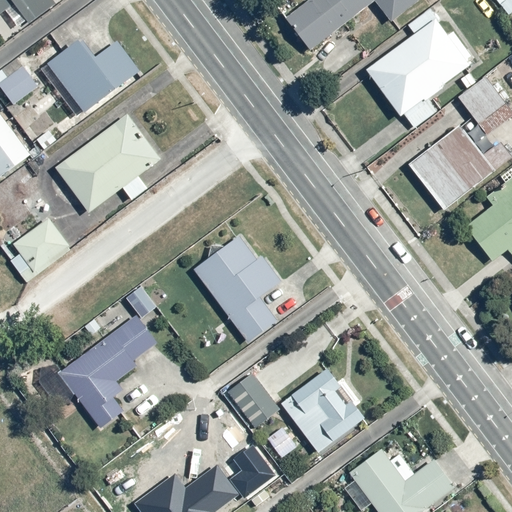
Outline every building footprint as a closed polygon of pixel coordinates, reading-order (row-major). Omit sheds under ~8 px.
[(0,0),(0,15),(7,11),(21,30),(57,5),(54,0),(0,0)] [(310,0),(287,18),(313,50),(376,0),(393,21),(419,0),(310,0)] [(511,13),(511,0),(497,0),(509,15),(511,13)] [(415,31),(365,69),(404,119),(406,118),(416,130),(439,112),(429,99),(473,65),(469,59),(473,56),(454,31),(447,30),(430,8),(410,24),(415,31)] [(61,84),(58,86),(79,113),(83,110),(85,112),(139,70),(116,41),(96,57),(81,38),(47,65),(61,84)] [(0,70),(0,84),(16,106),(39,88),(23,67),(17,58),(0,70)] [(511,117),(511,111),(485,75),(458,95),(488,135),(511,117)] [(0,178),(32,156),(0,110),(0,178)] [(162,159),(129,114),(58,168),(91,212),(124,188),(133,201),(149,189),(140,176),(162,159)] [(446,210),(496,171),(511,158),(511,153),(501,139),(482,154),(459,125),(410,164),(446,210)] [(511,164),(499,175),(503,180),(496,185),(498,188),(487,197),(494,206),(467,227),(494,261),(509,249),(511,252),(511,164)] [(12,243),(22,256),(13,262),(30,284),(39,277),(35,273),(70,246),(47,216),(12,243)] [(258,294),(281,277),(260,250),(256,253),(240,232),(227,242),(211,242),(207,257),(194,267),(248,338),(276,317),(258,294)] [(50,362),(36,391),(68,406),(75,392),(101,427),(122,411),(112,396),(122,389),(115,379),(137,363),(133,359),(157,342),(140,319),(157,306),(142,286),(125,298),(136,313),(63,368),(50,362)] [(282,402),(321,455),(369,419),(328,364),(289,393),(290,396),(282,402)] [(279,406),(252,372),(228,391),(254,425),(279,406)] [(198,511),(209,495),(214,497),(235,463),(197,440),(193,447),(163,429),(141,466),(167,482),(151,508),(156,511),(198,511)] [(403,481),(383,451),(349,473),(354,480),(345,486),(361,511),(374,502),(380,511),(419,511),(454,489),(435,460),(403,481)] [(231,479),(244,497),(275,475),(262,457),(231,479)]
